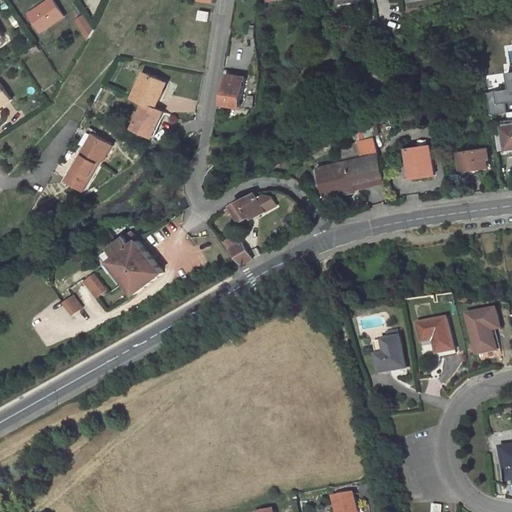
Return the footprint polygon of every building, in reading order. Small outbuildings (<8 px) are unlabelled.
[(65,16),(54,0),(50,0),(30,14),(33,17),(42,32),(65,16)] [(209,21),(210,12),(200,10),(199,19),(209,21)] [(87,38),(97,30),(84,14),(74,22),(87,38)] [(0,48),(9,42),(5,36),(0,39),(0,48)] [(41,51),(38,45),(31,49),(34,55),(41,51)] [(511,89),(489,92),(492,115),(509,113),(508,103),(511,102),(511,72),(510,73),(511,89)] [(163,94),(158,92),(163,80),(146,73),(135,98),(145,103),(157,108),(163,94)] [(242,107),(247,78),(229,75),(224,104),(242,107)] [(163,94),(168,83),(163,80),(158,92),(163,94)] [(0,108),(12,100),(1,83),(0,83),(0,108)] [(154,137),(165,112),(157,108),(145,103),(134,128),(154,137)] [(90,143),(95,133),(90,130),(84,140),(90,143)] [(86,191),(104,160),(106,161),(115,145),(113,144),(113,143),(95,133),(90,143),(68,181),(86,191)] [(375,133),(361,137),(362,142),(376,138),(375,133)] [(344,163),(320,168),(327,198),(357,191),(356,185),(385,178),(376,138),(362,142),(360,142),(362,152),(364,158),(344,163)] [(436,175),(431,145),(408,149),(411,164),(415,163),(417,178),(436,175)] [(486,149),(460,152),(463,169),(470,168),(481,167),(489,166),(487,158),(486,149)] [(362,152),(343,157),(344,163),(364,158),(362,152)] [(235,205),(230,210),(233,214),(238,211),(244,221),(254,215),(251,210),(256,207),(263,204),(256,193),(235,205)] [(165,272),(134,231),(104,254),(106,255),(103,257),(108,263),(105,266),(110,273),(117,268),(136,294),(165,272)] [(235,237),(226,241),(243,264),(254,258),(244,241),(239,244),(235,237)] [(108,290),(96,273),(86,281),(98,297),(108,290)] [(84,308),(75,295),(65,303),(73,315),(84,308)] [(499,311),(471,316),(478,353),(497,350),(494,330),(503,328),(499,311)] [(450,319),(420,324),(424,342),(435,340),(438,353),(456,350),(450,319)] [(400,331),(389,333),(391,339),(401,337),(400,331)] [(408,368),(402,337),(401,337),(391,339),(384,340),(386,355),(378,356),(381,373),(391,371),(408,368)] [(384,340),(375,342),(378,356),(386,355),(384,340)] [(408,368),(391,371),(394,377),(409,374),(408,368)] [(511,446),(503,448),(505,467),(511,466),(511,446)] [(359,511),(355,493),(335,497),(337,511),(359,511)]
